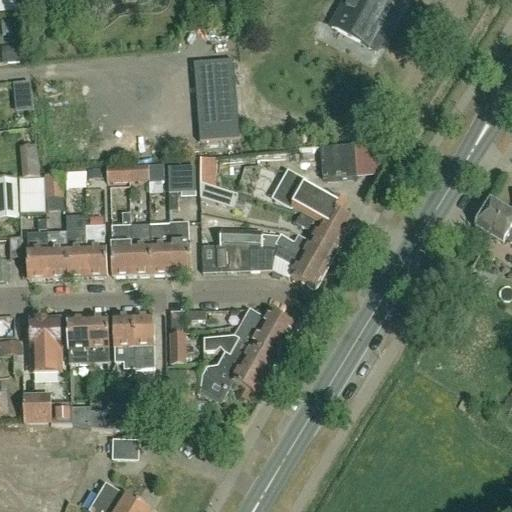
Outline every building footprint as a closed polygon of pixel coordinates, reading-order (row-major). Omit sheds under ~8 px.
[(394,0),(347,0),(331,30),(375,54),(385,36),(375,31),(386,10),(388,11),(394,0)] [(268,145),(291,69),(252,57),(229,133),(268,145)] [(32,95),(31,85),(13,87),(14,97),(32,95)] [(320,153),(323,185),(357,182),(354,150),(320,153)] [(201,171),(201,187),(217,192),(216,161),(200,161),(201,171)] [(38,180),(37,168),(22,169),(23,181),(38,180)] [(150,181),(149,171),(149,170),(130,171),(131,183),(149,181),(150,181)] [(164,186),(163,170),(149,171),(150,181),(149,181),(149,186),(148,187),(149,196),(163,195),(163,186),(164,186)] [(107,185),(131,183),(130,171),(106,173),(107,185)] [(168,172),(168,198),(196,197),(195,171),(168,172)] [(66,190),(86,189),(86,177),(65,178),(66,190)] [(46,197),(63,197),(63,180),(45,181),(46,197)] [(45,181),(44,181),(44,184),(20,185),(20,220),(44,219),(43,200),(45,200),(45,197),(46,197),(45,181)] [(20,220),(20,185),(20,182),(11,182),(11,183),(0,183),(0,223),(9,222),(9,224),(20,223),(20,220)] [(232,212),(236,198),(217,192),(201,187),(201,202),(232,212)] [(345,244),(355,226),(342,219),(347,210),(307,188),(292,214),(301,219),(345,244)] [(511,215),(492,203),(475,231),(503,248),(506,243),(511,247),(511,215)] [(131,230),(131,217),(122,217),(122,230),(111,231),(113,281),(132,280),(131,230)] [(335,260),(345,244),(301,219),(296,228),(314,238),(310,246),(335,260)] [(37,224),(38,238),(28,238),(29,284),(49,283),(48,273),(47,238),(47,223),(37,224)] [(191,278),(191,273),(190,228),(170,229),(172,273),(172,279),(191,278)] [(152,279),(152,273),(150,229),(131,230),(132,280),(152,279)] [(172,279),(172,273),(170,229),(150,229),(152,273),(152,279),(172,279)] [(88,282),(107,281),(106,231),(86,231),(86,236),(87,273),(88,282)] [(263,252),(263,251),(263,236),(221,234),(220,251),(226,251),(238,252),(250,252),(263,252)] [(88,282),(87,273),(86,236),(66,237),(67,273),(68,282),(88,282)] [(68,282),(67,273),(66,237),(58,237),(58,239),(49,239),(49,238),(47,238),(48,273),(49,283),(68,282)] [(278,250),(293,259),(296,261),(325,277),(335,260),(310,246),(298,240),(294,247),(281,240),(276,249),(278,250)] [(21,243),(10,243),(10,263),(21,263),(21,243)] [(215,277),(214,250),(203,250),(203,277),(215,277)] [(226,251),(220,251),(214,250),(215,277),(227,277),(226,251)] [(239,277),(238,252),(226,251),(227,277),(239,277)] [(277,252),(263,251),(263,252),(250,252),(251,276),(273,276),(273,271),(277,252)] [(251,276),(250,252),(238,252),(239,277),(251,276)] [(291,280),(316,294),(325,277),(296,261),(293,259),(289,267),(296,271),(291,280)] [(0,286),(7,286),(7,285),(11,285),(10,267),(6,267),(6,264),(0,264),(0,286)] [(474,267),(467,287),(488,293),(494,274),(474,267)] [(244,324),(285,347),(295,329),(270,315),(266,323),(250,315),(244,324)] [(182,317),(170,317),(171,339),(183,339),(182,327),(182,326),(206,325),(206,317),(206,316),(195,316),(182,317)] [(136,374),(155,373),(153,320),(133,321),(136,374)] [(88,322),(89,368),(109,368),(107,321),(88,322)] [(136,374),(133,321),(114,322),(115,352),(115,367),(124,367),(124,374),(136,374)] [(62,378),(62,369),(61,322),(30,323),(30,324),(31,380),(62,378)] [(70,369),(89,368),(88,322),(68,323),(70,369)] [(0,343),(13,343),(12,324),(0,324),(0,343)] [(276,364),(285,347),(244,324),(239,333),(234,340),(276,364)] [(186,339),(183,339),(171,339),(170,339),(171,370),(187,369),(186,339)] [(204,357),(214,357),(218,353),(220,352),(225,357),(223,359),(266,382),(276,364),(234,340),(234,341),(230,343),(203,344),(204,357)] [(13,361),(23,360),(23,346),(2,349),(3,362),(13,361)] [(257,399),(266,382),(223,359),(217,370),(207,372),(202,380),(228,394),(232,385),(257,399)] [(13,361),(13,379),(23,378),(23,360),(13,361)] [(190,393),(189,375),(167,377),(168,394),(190,393)] [(72,408),(51,409),(51,398),(23,399),(24,429),(72,428),(72,414),(72,408)] [(195,400),(171,399),(169,430),(193,432),(195,400)] [(113,435),(113,421),(112,408),(107,408),(107,416),(90,416),(91,433),(95,434),(113,435)] [(138,435),(162,435),(162,411),(137,412),(138,420),(138,435)] [(72,428),(91,433),(90,416),(90,413),(72,414),(72,428)] [(113,421),(113,435),(138,435),(138,420),(113,421)] [(112,466),(138,466),(138,435),(113,435),(112,466)] [(91,511),(145,511),(127,501),(106,488),(91,511)]
